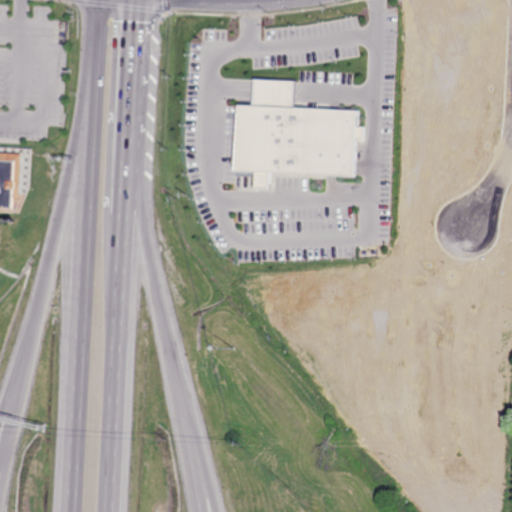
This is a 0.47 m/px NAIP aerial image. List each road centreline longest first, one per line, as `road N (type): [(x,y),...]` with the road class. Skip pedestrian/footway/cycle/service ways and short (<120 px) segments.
road 1 (trunk): [(101,0),(70,511)]
road 2 (trunk): [(95,60),(12,400)]
road 3 (trunk): [(115,511),(131,212)]
road 4 (trunk): [(181,392),(132,188)]
road 5 (trunk): [(132,188),(141,0)]
